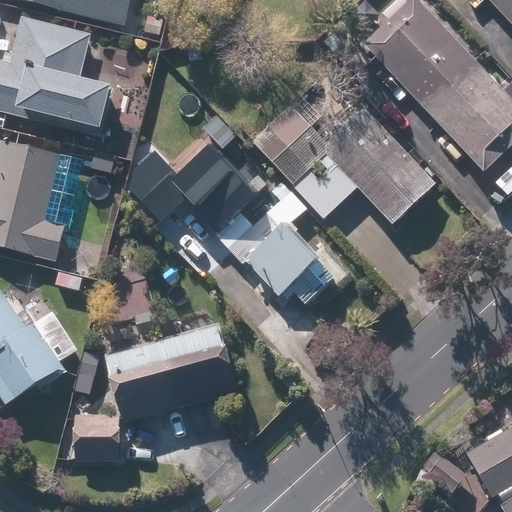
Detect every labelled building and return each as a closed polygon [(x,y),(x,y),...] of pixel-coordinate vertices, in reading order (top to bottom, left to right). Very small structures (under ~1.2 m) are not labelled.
[(0,0),(0,2),(124,30),(130,0),(0,0)] [(406,0),(357,45),(473,170),(467,175),(481,190),(511,161),(511,111),(408,0),(406,0)] [(511,0),(483,0),(511,30),(511,0)] [(0,134),(7,136),(11,118),(95,137),(105,91),(78,85),(89,35),(20,19),(8,69),(0,67),(0,134)] [(320,222),(353,191),(387,228),(431,187),(359,109),(331,135),(299,100),(250,146),(320,222)] [(217,124),(202,137),(223,159),(238,146),(217,124)] [(0,253),(55,266),(61,234),(69,236),(74,212),(47,206),(57,162),(0,149),(0,253)] [(180,198),(274,302),(283,294),(297,311),(332,280),(287,231),(304,215),(277,185),(249,210),(245,206),(256,196),(223,159),(180,198)] [(63,369),(34,325),(22,334),(0,300),(0,404),(3,409),(63,369)] [(115,427),(115,429),(234,398),(218,334),(99,364),(115,427)] [(112,469),(115,427),(62,423),(59,465),(112,469)] [(511,511),(511,432),(464,461),(493,511),(511,511)] [(466,479),(432,451),(417,470),(451,498),(466,479)]
